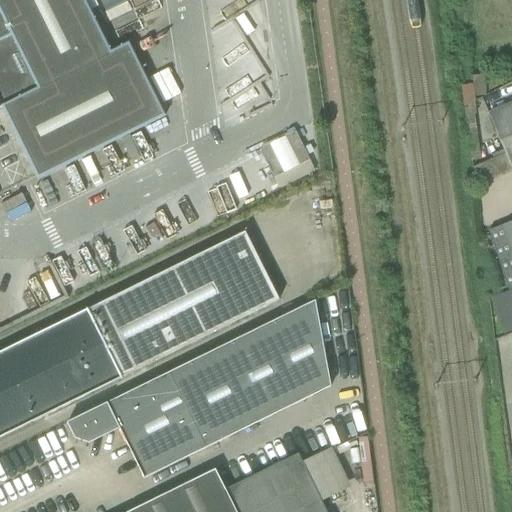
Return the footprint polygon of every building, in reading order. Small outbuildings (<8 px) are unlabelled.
[(0,0),(0,109),(2,108),(35,175),(37,180),(164,117),(133,54),(128,44),(119,48),(110,53),(83,0),(0,0)] [(97,0),(104,13),(130,0),(97,0)] [(511,105),(487,116),(504,155),(472,169),(479,185),(511,170),(511,105)] [(282,189),(319,170),(297,129),(260,149),(282,189)] [(511,222),(487,232),(507,291),(511,289),(511,222)] [(0,438),(278,301),(245,233),(85,311),(85,312),(0,353),(0,438)] [(511,331),(511,290),(489,299),(503,335),(511,331)] [(71,424),(77,436),(88,440),(116,426),(143,480),(330,388),(314,302),(66,424),(67,426),(71,424)] [(325,511),(320,502),(350,488),(330,449),(301,463),(297,455),(224,491),(214,472),(131,511),(325,511)]
